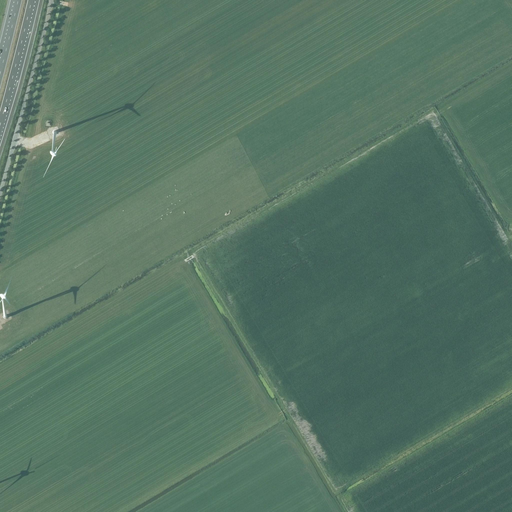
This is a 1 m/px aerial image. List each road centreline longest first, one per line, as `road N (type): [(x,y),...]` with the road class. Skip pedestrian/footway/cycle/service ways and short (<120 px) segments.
road 1 (unclassified): [(0,195),(50,0)]
road 2 (motorway): [(0,124),(31,0)]
